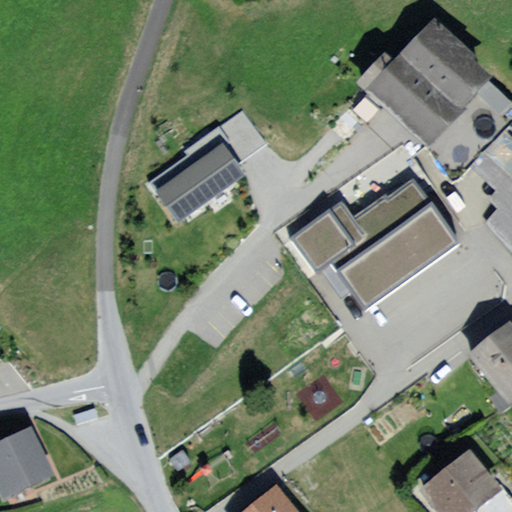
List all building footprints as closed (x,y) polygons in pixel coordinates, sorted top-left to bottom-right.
[(429,23),(364,87),(422,144),(486,80),(429,23)] [(269,144),(244,110),(185,153),(188,157),(150,184),(178,222),(244,174),(238,166),(269,144)] [(511,141),(504,135),(474,168),(510,200),(488,224),(511,245),(511,141)] [(335,203),(287,236),(314,275),(329,265),(333,271),(363,314),(463,246),(412,171),(345,217),(335,203)] [(487,345),(472,356),(506,403),(511,399),(511,336),(491,351),(487,345)] [(32,425),(0,440),(0,490),(5,501),(57,477),(32,425)] [(473,450),(417,491),(433,511),(483,511),(507,494),(473,450)] [(289,511),(277,498),(258,511),(289,511)]
